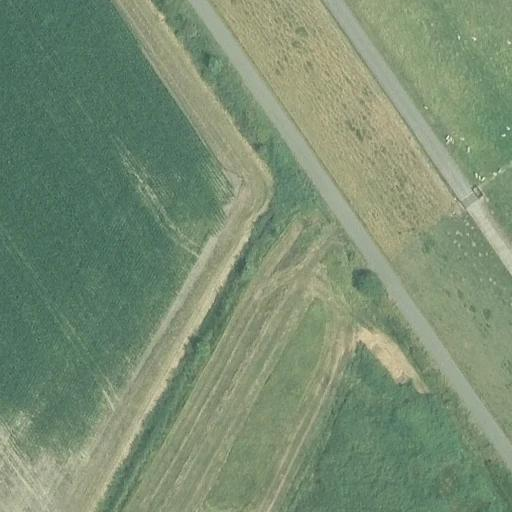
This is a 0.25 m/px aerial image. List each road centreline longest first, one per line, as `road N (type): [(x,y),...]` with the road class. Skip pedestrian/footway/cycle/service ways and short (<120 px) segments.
road 1 (unclassified): [(196,0),(511,462)]
road 2 (unclassified): [(325,0),(511,272)]
